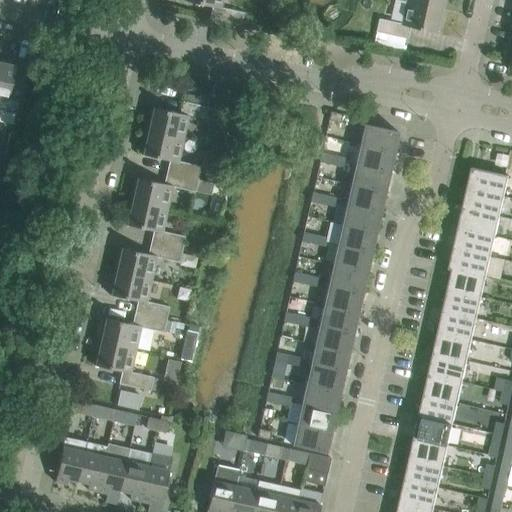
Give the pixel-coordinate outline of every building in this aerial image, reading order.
[(211,19),(232,23),(235,11),(221,7),(222,0),(183,0),(214,7),(212,16),(211,19)] [(408,0),(408,2),(445,10),(447,0),(408,0)] [(440,33),(445,10),(408,2),(405,14),(403,24),(403,25),(412,27),(440,33)] [(235,11),(232,23),(233,24),(241,25),(244,13),(235,11)] [(380,19),(377,32),(385,34),(409,39),(412,27),(403,25),(403,24),(388,21),(380,19)] [(7,64),(0,62),(0,110),(16,114),(27,64),(8,59),(7,64)] [(179,113),(151,107),(146,131),(183,139),(188,117),(202,120),(205,106),(182,101),(179,113)] [(205,106),(202,120),(211,122),(214,108),(205,106)] [(340,123),(342,114),(330,112),(328,120),(340,123)] [(364,124),(359,144),(393,152),(397,132),(364,124)] [(178,161),(183,139),(146,131),(140,154),(178,163),(179,161),(178,161)] [(388,172),(393,152),(359,144),(355,164),(388,172)] [(319,161),(331,163),(333,155),(321,152),(319,161)] [(344,157),(333,155),(331,163),(342,166),(344,157)] [(192,164),(189,177),(197,179),(200,166),(192,164)] [(355,164),(350,184),(384,192),(388,172),(355,164)] [(472,167),(467,188),(504,197),(509,176),(505,175),(472,167)] [(135,177),(130,201),(167,209),(172,187),(173,187),(173,186),(135,177)] [(197,179),(189,177),(186,191),(194,193),(197,179)] [(379,212),(384,192),(350,184),(346,204),(379,212)] [(499,217),(504,197),(467,188),(463,209),(499,217)] [(310,201),(322,203),(323,195),(312,192),(310,201)] [(335,198),(323,195),(322,203),(333,206),(335,198)] [(162,231),(167,209),(130,201),(124,224),(162,233),(163,232),(162,231)] [(346,204),(341,224),(375,232),(379,212),(346,204)] [(495,237),(499,217),(463,209),(458,228),(495,237)] [(370,252),(375,232),(341,224),(337,244),(370,252)] [(458,228),(454,248),(490,257),(495,237),(458,228)] [(301,241),(313,243),(314,235),(303,232),(301,241)] [(176,234),(173,248),(182,249),(185,236),(176,234)] [(326,238),(314,235),(313,243),(324,246),(326,238)] [(337,244),(332,264),(366,272),(370,252),(337,244)] [(119,248),(114,271),(151,279),(156,257),(157,257),(157,256),(119,248)] [(182,249),(173,248),(170,261),(179,263),(182,249)] [(486,277),(490,257),(454,248),(449,269),(452,270),(486,277)] [(361,292),(366,272),(332,264),(328,285),(361,292)] [(444,284),(444,289),(481,297),(486,277),(452,270),(450,280),(445,279),(444,284)] [(146,302),(151,279),(114,271),(109,294),(147,303),(147,302),(146,302)] [(292,281),(304,284),(305,275),(294,273),(292,281)] [(317,278),(305,275),(304,284),(315,286),(317,278)] [(328,285),(323,305),(357,312),(361,292),(328,285)] [(476,319),(481,297),(444,289),(443,293),(441,296),(440,298),(445,300),(443,311),(476,319)] [(161,304),(157,318),(166,320),(169,306),(161,304)] [(352,332),(357,312),(323,305),(319,325),(352,332)] [(435,326),(434,332),(472,340),(476,319),(443,311),(440,322),(435,321),(435,326)] [(283,321),(295,324),(296,315),(285,313),(283,321)] [(308,318),(296,315),(295,324),(306,326),(308,318)] [(103,318),(98,341),(135,350),(140,327),(141,328),(141,326),(103,318)] [(166,320),(157,318),(154,331),(163,333),(166,320)] [(319,325),(314,345),(348,352),(352,332),(319,325)] [(467,361),(472,340),(434,332),(433,334),(432,338),(430,341),(436,342),(433,354),(467,361)] [(130,372),(135,350),(98,341),(93,365),(131,373),(131,372),(130,372)] [(343,372),(348,352),(314,345),(310,365),(343,372)] [(274,361),(286,364),(287,355),(276,353),(274,361)] [(425,369),(425,374),(462,382),(467,361),(433,354),(431,365),(425,363),(425,369)] [(299,358),(287,355),(286,364),(297,366),(299,358)] [(310,365),(305,385),(339,392),(343,372),(310,365)] [(145,374),(142,388),(150,390),(153,376),(145,374)] [(457,403),(462,382),(425,374),(424,376),(423,380),(421,383),(426,384),(424,395),(457,403)] [(511,380),(506,380),(503,391),(511,393),(511,390),(511,380)] [(334,413),(339,392),(305,385),(301,405),(334,413)] [(500,403),(509,405),(511,393),(503,391),(500,403)] [(265,401),(276,404),(278,396),(267,393),(265,401)] [(416,410),(415,415),(453,424),(457,403),(424,395),(421,407),(416,405),(416,410)] [(290,398),(278,396),(276,404),(288,407),(290,398)] [(72,400),(70,411),(79,413),(82,402),(72,400)] [(301,405),(296,425),(330,433),(334,413),(301,405)] [(103,419),(113,421),(115,410),(106,407),(103,419)] [(136,414),(115,410),(113,421),(134,426),(136,414)] [(448,445),(453,424),(415,415),(414,418),(413,422),(411,425),(417,427),(415,437),(448,445)] [(157,419),(147,417),(144,428),(155,430),(157,419)] [(168,421),(157,419),(155,430),(166,433),(168,421)] [(496,421),(494,433),(502,435),(505,423),(496,421)] [(325,453),(330,433),(296,425),(291,445),(325,453)] [(257,437),(269,440),(271,432),(259,429),(257,437)] [(491,444),(499,446),(502,435),(494,433),(491,444)] [(64,437),(54,482),(65,484),(67,479),(77,481),(86,442),(64,437)] [(245,439),(235,437),(232,449),(242,452),(245,439)] [(406,452),(406,457),(443,466),(448,445),(415,437),(412,449),(406,448),(406,452)] [(245,439),(242,452),(263,457),(264,456),(266,444),(255,441),(246,439),(245,439)] [(97,492),(105,456),(107,446),(86,442),(77,481),(88,483),(86,489),(97,492)] [(264,456),(263,457),(284,461),(287,448),(266,444),(264,456)] [(128,499),(139,501),(150,453),(129,448),(126,461),(119,490),(130,493),(128,499)] [(287,448),(284,461),(306,466),(309,453),(287,448)] [(147,511),(151,511),(159,511),(171,457),(150,453),(139,501),(149,503),(147,511)] [(306,466),(306,469),(327,474),(328,469),(331,458),(309,453),(306,466)] [(116,504),(119,490),(126,461),(105,456),(97,492),(106,494),(104,501),(116,504)] [(438,487),(443,466),(406,457),(405,460),(404,464),(402,467),(407,469),(405,480),(438,487)] [(487,463),(484,475),(493,477),(495,465),(487,463)] [(228,511),(235,486),(238,469),(217,464),(206,511),(228,511)] [(240,467),(238,475),(246,477),(247,469),(240,467)] [(500,472),(497,484),(506,486),(508,474),(500,472)] [(482,487),(490,489),(493,477),(484,475),(482,487)] [(397,495),(396,501),(433,509),(438,487),(405,480),(402,491),(397,490),(397,495)] [(250,511),(272,511),(279,485),(258,481),(256,490),(250,511)] [(503,497),(506,486),(497,484),(494,496),(503,497)] [(295,511),(300,490),(279,485),(272,511),(295,511)] [(250,511),(256,490),(235,486),(228,511),(250,511)] [(317,511),(322,493),(301,488),(300,490),(295,511),(317,511)] [(432,511),(433,509),(396,501),(394,506),(392,510),(398,511),(397,511),(432,511)]
